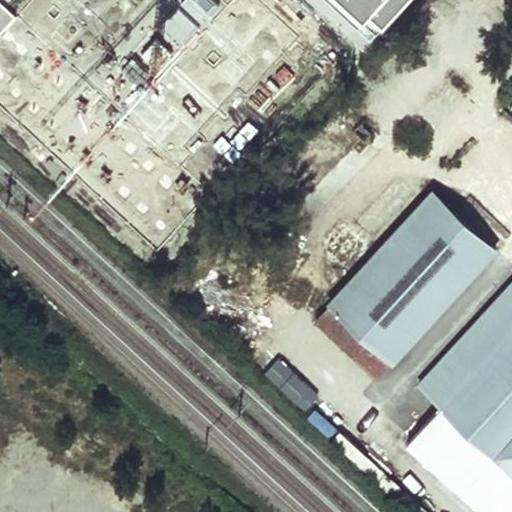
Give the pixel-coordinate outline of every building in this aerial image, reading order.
[(0,0),(0,34),(17,16),(6,6),(0,0)] [(336,0),(370,31),(399,0),(336,0)] [(487,0),(498,9),(505,0),(487,0)] [(451,4),(423,30),(441,51),(470,25),(451,4)] [(379,47),(362,70),(380,83),(397,60),(379,47)] [(493,135),(511,149),(511,120),(507,117),(493,135)] [(381,376),(497,249),(431,188),(333,295),(314,315),(381,376)] [(482,511),(511,511),(511,279),(417,384),(442,406),(407,444),(482,511)] [(279,355),(266,367),(301,405),(314,392),(279,355)]
